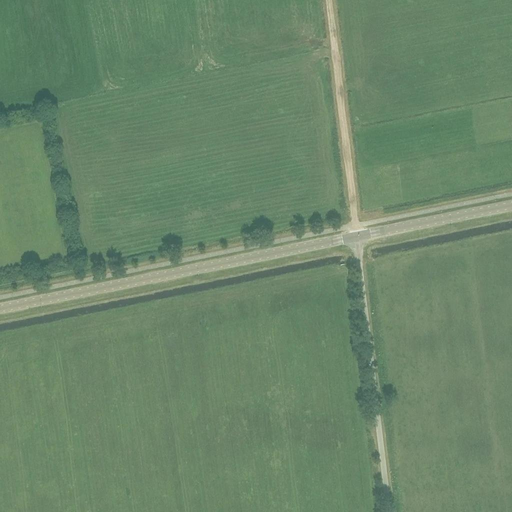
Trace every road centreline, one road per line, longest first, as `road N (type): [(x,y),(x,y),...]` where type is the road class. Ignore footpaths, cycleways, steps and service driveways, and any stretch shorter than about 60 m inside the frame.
road 1 (unclassified): [(0,309),(356,237)]
road 2 (unclassified): [(389,511),(356,237)]
road 3 (track): [(356,237),(328,0)]
road 4 (unclassified): [(356,237),(511,206)]
